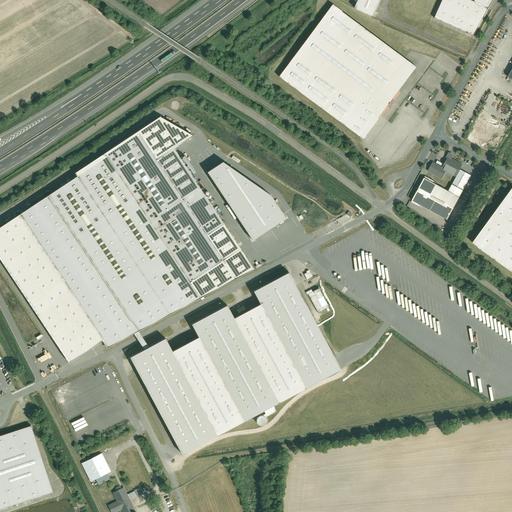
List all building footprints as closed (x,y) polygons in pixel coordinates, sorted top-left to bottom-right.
[(357,0),(355,6),(375,15),(381,0),(357,0)] [(475,0),(441,0),(433,18),(474,35),(492,0),(475,0)] [(414,67),(329,5),(277,77),(362,139),(414,67)] [(138,53),(145,48),(142,43),(128,52),(131,57),(138,53)] [(32,118),(34,121),(46,114),(44,111),(32,118)] [(78,177),(50,196),(20,216),(0,229),(0,257),(3,262),(53,337),(70,362),(103,340),(109,348),(202,299),(255,269),(175,149),(194,136),(161,117),(76,173),(78,177)] [(442,168),(441,170),(445,173),(455,178),(459,170),(462,165),(448,157),(442,168)] [(441,170),(442,168),(433,162),(427,172),(441,179),(445,173),(441,170)] [(224,164),(208,174),(254,243),(287,220),(272,198),(224,164)] [(470,176),(459,170),(455,178),(452,185),(463,190),(470,176)] [(463,200),(423,178),(410,201),(451,222),(463,200)] [(511,191),(473,245),(511,272),(511,191)] [(307,279),(313,276),(310,270),(304,273),(307,279)] [(289,272),(254,291),(262,306),(307,388),(342,369),(289,272)] [(316,313),(328,307),(318,287),(311,290),(310,289),(305,291),(311,304),(312,304),(316,313)] [(228,305),(192,324),(201,339),(245,421),(281,402),(236,320),(228,305)] [(262,306),(236,320),(281,402),(307,388),(262,306)] [(174,354),(166,339),(131,358),(183,454),(218,435),(174,354)] [(201,339),(174,354),(218,435),(245,421),(201,339)] [(0,510),(53,493),(31,426),(0,435),(0,510)] [(101,452),(81,463),(91,482),(94,480),(105,474),(111,471),(101,452)] [(105,474),(94,480),(97,486),(108,480),(105,474)] [(131,499),(138,496),(144,493),(141,488),(128,494),(124,486),(122,488),(121,486),(116,488),(117,490),(113,492),(117,501),(108,506),(111,511),(119,511),(122,511),(133,511),(137,510),(131,499)]
